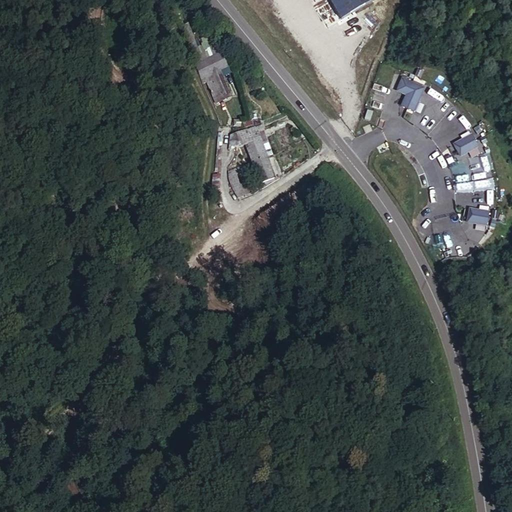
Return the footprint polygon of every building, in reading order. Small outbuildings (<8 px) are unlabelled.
[(333,0),(344,17),(373,0),(333,0)] [(230,36),(216,9),(205,14),(220,42),(230,36)] [(231,95),(222,73),(228,70),(220,50),(199,58),(216,101),(231,95)] [(279,105),(259,65),(249,71),(265,111),(279,105)] [(400,88),(409,92),(414,81),(405,77),(400,88)] [(405,104),(410,106),(415,95),(421,97),(426,85),(414,81),(409,92),(405,104)] [(433,89),(425,102),(439,110),(446,97),(433,89)] [(410,106),(416,108),(421,97),(415,95),(410,106)] [(367,117),(372,118),(375,110),(370,108),(367,117)] [(269,157),(273,155),(263,126),(228,138),(233,151),(245,147),(259,187),(277,181),(269,157)] [(469,151),(480,145),(474,133),(463,139),(469,151)] [(466,152),(469,151),(463,139),(457,142),(458,144),(463,154),(466,152)] [(460,157),(466,154),(466,152),(463,154),(458,144),(454,145),(460,157)] [(239,167),(226,173),(239,200),(252,194),(239,167)] [(473,207),(470,220),(477,221),(480,208),(473,207)] [(492,211),(480,208),(477,221),(489,223),(492,211)]
